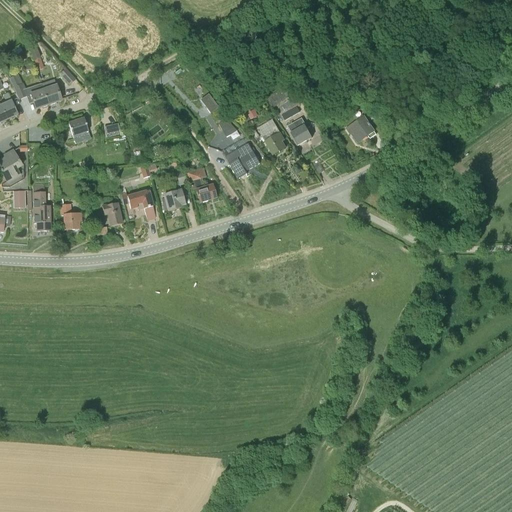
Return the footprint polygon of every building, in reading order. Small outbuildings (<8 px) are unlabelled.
[(33,61),(40,59),(35,44),(28,46),(33,61)] [(69,85),(75,80),(65,70),(60,75),(69,85)] [(9,80),(14,90),(20,87),(16,77),(9,80)] [(60,101),(55,87),(56,87),(54,81),(41,86),(43,91),(48,106),(60,101)] [(25,98),(20,87),(14,90),(18,101),(25,98)] [(35,110),(48,106),(43,91),(30,95),(35,110)] [(208,91),(201,98),(212,110),(219,104),(208,91)] [(0,106),(7,121),(18,116),(8,94),(3,96),(6,103),(0,106)] [(297,108),(288,113),(290,118),(300,113),(297,108)] [(257,117),(254,111),(248,114),(251,120),(257,117)] [(288,113),(287,112),(281,115),(285,121),(290,118),(288,113)] [(364,117),(347,129),(357,144),(374,132),(364,117)] [(80,135),(88,132),(84,119),(68,124),(72,137),(73,137),(75,145),(82,143),(80,135)] [(227,138),(237,131),(226,120),(219,124),(227,138)] [(284,141),(280,134),(272,120),(257,129),(265,143),(273,156),(285,149),(282,142),(284,141)] [(312,139),(305,126),(305,127),(301,120),(287,128),(291,134),(298,147),(312,139)] [(249,127),(255,140),(259,138),(252,125),(249,127)] [(113,137),(111,126),(103,128),(106,138),(113,137)] [(16,170),(21,167),(13,151),(6,154),(8,157),(0,161),(0,171),(7,183),(19,176),(16,170)] [(238,161),(230,165),(235,174),(236,176),(237,176),(239,179),(247,175),(245,173),(259,164),(253,153),(238,161)] [(311,164),(318,175),(324,172),(318,160),(311,164)] [(146,166),(140,168),(143,179),(150,178),(146,166)] [(183,170),(174,172),(178,186),(186,184),(183,170)] [(192,193),(196,192),(199,203),(215,199),(212,186),(204,188),(199,171),(186,174),(189,183),(192,193)] [(37,232),(49,232),(49,208),(44,208),(43,187),(33,187),(34,225),(37,224),(37,232)] [(176,192),(166,195),(164,189),(158,191),(160,196),(164,195),(169,212),(181,209),(180,206),(185,204),(181,191),(176,193),(176,192)] [(123,205),(128,203),(130,210),(137,208),(136,205),(142,204),(147,221),(155,219),(148,191),(126,197),(125,194),(120,196),(123,205)] [(24,192),(13,192),(14,210),(24,209),(24,192)] [(104,216),(108,215),(110,228),(121,225),(117,204),(102,208),(104,216)] [(80,215),(71,215),(71,205),(59,206),(60,217),(63,217),(64,231),(79,230),(78,223),(81,223),(80,215)]
